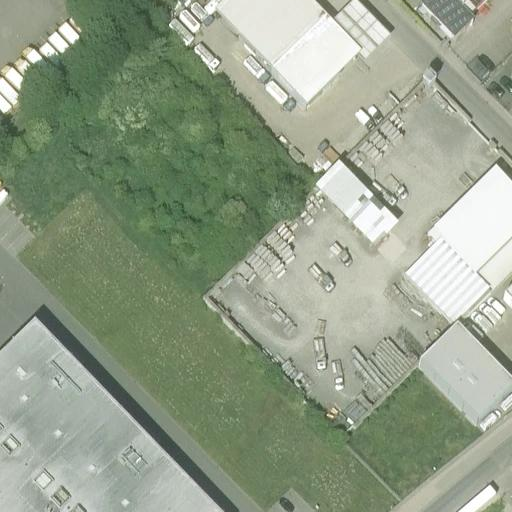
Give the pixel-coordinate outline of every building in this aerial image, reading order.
[(302,0),(230,0),(212,18),(305,112),(357,62),(360,59),(330,29),(302,0)] [(431,0),(417,15),(421,19),(427,17),(451,41),(468,25),(466,22),(443,0),(431,0)] [(443,0),(466,22),(488,0),(443,0)] [(353,6),(330,29),(360,59),(357,62),(363,68),(389,43),(353,6)] [(337,168),(314,193),(377,251),(400,226),(337,168)] [(511,199),(490,177),(427,240),(435,248),(439,245),(474,280),(511,242),(511,199)] [(439,245),(435,248),(404,279),(455,332),(511,275),(511,242),(474,280),(439,245)] [(511,292),(502,302),(511,312),(511,292)] [(511,391),(511,389),(455,332),(418,368),(476,427),(511,391)] [(0,511),(208,511),(32,333),(0,364),(0,511)]
